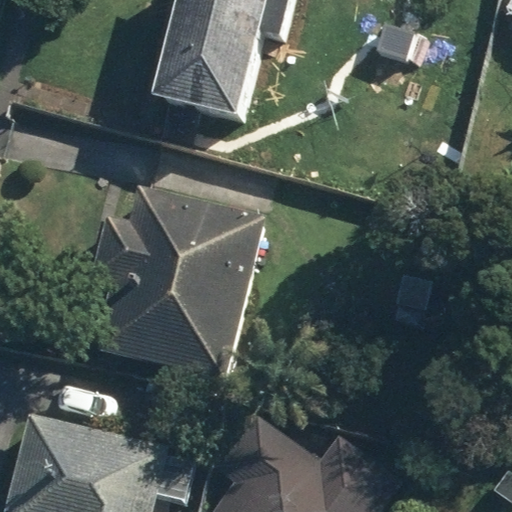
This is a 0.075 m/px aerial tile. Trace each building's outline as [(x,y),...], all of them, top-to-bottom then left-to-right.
[(191,0),(165,116),(254,137),(285,0),(191,0)] [(419,33),(382,24),(359,114),(424,130),(438,73),(410,66),(419,33)] [(234,394),(272,227),(155,201),(146,240),(106,231),(94,284),(124,291),(107,365),(234,394)] [(393,511),(410,490),(342,440),(327,459),(259,409),(212,472),(233,488),(215,511),(393,511)] [(193,511),(205,468),(34,424),(12,511),(159,511),(161,508),(175,511),(193,511)]
